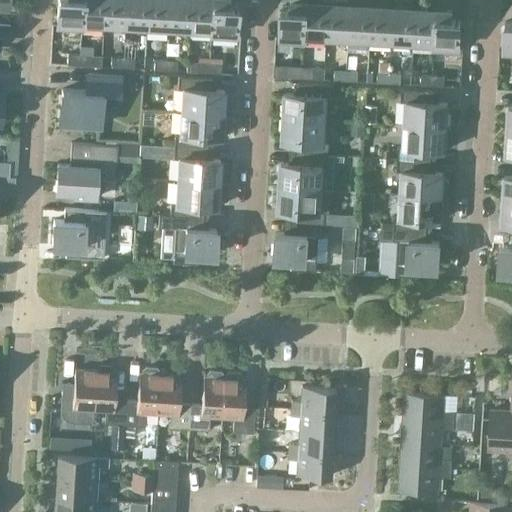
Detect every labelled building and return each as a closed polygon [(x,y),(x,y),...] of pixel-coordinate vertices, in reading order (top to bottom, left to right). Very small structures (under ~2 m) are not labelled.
[(0,0),(0,8),(8,9),(8,0),(0,0)] [(81,27),(81,23),(82,0),(57,0),(56,25),(81,27)] [(82,0),(81,23),(103,24),(104,0),(82,0)] [(104,0),(103,24),(124,26),(125,0),(104,0)] [(125,0),(124,26),(146,27),(147,0),(125,0)] [(147,0),(146,27),(167,28),(169,0),(147,0)] [(169,0),(167,28),(189,29),(190,0),(169,0)] [(190,0),(189,29),(209,30),(211,30),(212,0),(190,0)] [(212,0),(211,30),(209,30),(209,34),(235,35),(236,6),(227,5),(227,0),(212,0)] [(281,8),(279,49),(289,49),(289,44),(304,45),(305,40),(305,36),(307,1),(306,0),(290,0),(290,9),(281,8)] [(305,36),(326,37),(328,3),(322,3),(322,2),(307,1),(305,36)] [(326,37),(348,38),(350,3),(334,2),(334,3),(328,3),(326,37)] [(348,38),(369,40),(371,6),(365,5),(365,4),(350,3),(348,38)] [(369,40),(391,41),(393,6),(377,5),(377,6),(371,6),(369,40)] [(391,41),(413,42),(415,8),(408,8),(408,7),(393,6),(391,41)] [(413,42),(433,43),(434,43),(436,8),(420,7),(420,8),(415,8),(413,42)] [(434,43),(433,43),(433,47),(458,49),(460,19),(451,18),(451,10),(446,10),(446,9),(436,8),(434,43)] [(511,51),(511,21),(505,21),(503,51),(511,51)] [(66,64),(78,65),(79,54),(67,53),(66,64)] [(79,54),(78,65),(100,66),(101,55),(79,54)] [(110,66),(122,67),(122,57),(111,56),(110,66)] [(122,57),(122,67),(133,68),(133,57),(122,57)] [(153,69),(165,70),(166,59),(154,58),(153,69)] [(166,59),(165,70),(176,70),(177,60),(166,59)] [(389,83),(389,72),(390,61),(378,60),(377,82),(389,83)] [(187,71),(208,72),(209,61),(187,61),(187,71)] [(209,61),(208,72),(221,73),(221,62),(209,61)] [(290,77),(302,78),(303,67),(291,66),(290,77)] [(303,67),(302,78),(314,78),(315,68),(303,67)] [(334,80),(345,80),(346,70),(335,69),(334,80)] [(346,70),(345,80),(357,81),(358,70),(346,70)] [(89,90),(61,89),(59,123),(99,125),(100,106),(116,103),(117,93),(119,93),(120,74),(90,72),(89,90)] [(389,72),(389,83),(400,83),(401,73),(389,72)] [(420,85),(432,85),(433,75),(421,74),(420,85)] [(182,88),(181,111),(222,113),(224,90),(211,89),(211,77),(178,75),(177,88),(182,88)] [(433,75),(432,85),(444,86),(445,75),(433,75)] [(285,93),(283,117),(325,119),(326,97),(332,97),(332,84),(299,82),(298,94),(285,93)] [(406,102),(405,124),(446,126),(447,103),(434,102),(435,90),(401,88),(400,101),(406,102)] [(366,104),(365,121),(376,122),(377,105),(366,104)] [(174,132),(174,145),(207,147),(208,136),(221,137),(221,130),(227,131),(228,115),(222,115),(222,113),(181,111),(180,133),(174,132)] [(295,140),(294,152),(328,154),(329,142),(324,141),(325,119),(283,117),(282,140),(295,140)] [(351,121),(350,133),(362,134),(363,121),(351,121)] [(398,146),(397,158),(431,160),(432,149),(444,150),(445,143),(450,144),(451,131),(448,128),(446,128),(446,126),(405,124),(403,146),(398,146)] [(57,163),(55,192),(74,193),(74,196),(95,197),(96,176),(115,177),(117,144),(70,142),(70,143),(74,143),(73,164),(57,163)] [(118,142),(117,162),(138,163),(138,156),(139,144),(139,143),(118,142)] [(139,144),(138,156),(152,156),(153,144),(139,144)] [(178,158),(177,180),(218,183),(220,159),(207,158),(207,147),(174,145),(173,158),(178,158)] [(7,150),(6,162),(9,162),(8,176),(16,176),(18,150),(7,150)] [(281,163),(280,186),(321,189),(322,166),(328,167),(328,154),(294,152),(294,163),(281,163)] [(431,160),(397,158),(396,171),(402,171),(400,193),(442,196),(449,196),(449,194),(448,194),(449,183),(445,179),(443,179),(443,172),(430,172),(431,160)] [(0,175),(8,176),(9,162),(6,162),(0,161),(0,175)] [(511,176),(505,176),(503,199),(511,199),(511,176)] [(170,202),(169,215),(203,217),(204,206),(217,206),(218,183),(177,180),(176,202),(170,202)] [(291,210),(290,222),(324,224),(325,212),(325,211),(320,211),(321,189),(280,186),(278,210),(291,210)] [(442,196),(400,193),(399,215),(394,215),(393,228),(427,230),(427,219),(440,219),(441,213),(443,213),(447,210),(448,198),(449,196),(442,196)] [(511,223),(511,199),(503,199),(502,223),(511,223)] [(68,244),(68,256),(92,258),(94,223),(100,223),(100,210),(67,208),(66,220),(53,219),(52,243),(68,244)] [(135,212),(134,224),(147,225),(148,213),(135,212)] [(325,212),(324,224),(334,224),(334,213),(325,212)] [(203,217),(169,215),(157,214),(156,226),(174,227),(172,262),(197,264),(197,252),(214,253),(215,229),(203,228),(203,217)] [(324,224),(290,222),(290,233),(277,232),(275,256),(292,257),(291,269),(316,271),(318,236),(323,236),(324,224)] [(343,227),(342,241),(355,241),(355,227),(343,227)] [(427,230),(393,228),(380,227),(379,240),(398,241),(396,276),(420,277),(421,265),(438,266),(439,242),(426,241),(427,230)] [(511,245),(500,245),(499,269),(511,270),(511,245)] [(356,256),(355,273),(363,273),(364,256),(356,256)] [(342,258),(341,272),(353,272),(354,258),(342,258)] [(102,424),(124,425),(125,400),(114,399),(115,371),(111,371),(111,367),(109,365),(99,364),(96,367),(96,370),(95,370),(92,410),(103,411),(102,424)] [(144,413),(157,414),(159,374),(157,374),(158,370),(155,368),(145,367),(142,369),(142,373),(138,373),(136,401),(125,400),(124,425),(144,426),(144,413)] [(61,389),(59,421),(91,423),(92,410),(95,370),(74,369),(73,376),(62,376),(61,389)] [(209,417),(221,418),(223,378),(222,378),(222,374),(220,371),(209,371),(206,373),(206,377),(202,376),(200,405),(189,404),(188,429),(208,430),(209,417)] [(223,378),(221,418),(231,418),(231,431),(252,433),(254,408),(242,407),(244,379),(240,379),(240,375),(238,372),(227,372),(225,374),(224,378),(223,378)] [(168,428),(188,429),(189,404),(178,403),(180,375),(159,374),(157,414),(168,415),(168,428)] [(291,400),(291,407),(333,410),(335,387),(301,385),(300,400),(291,400)] [(405,392),(403,417),(454,420),(454,411),(442,411),(443,394),(405,392)] [(508,456),(511,456),(511,394),(511,395),(511,411),(490,410),(487,450),(508,451),(508,456)] [(299,416),(299,430),(332,432),(333,410),(291,407),(290,415),(299,416)] [(403,417),(402,441),(440,443),(441,428),(453,428),(454,420),(403,417)] [(289,443),(288,451),(331,453),(332,432),(299,430),(298,443),(289,443)] [(48,431),(47,447),(58,448),(59,432),(48,431)] [(110,438),(109,447),(123,448),(123,439),(110,438)] [(402,441),(400,465),(451,468),(451,459),(439,459),(440,443),(402,441)] [(331,453),(288,451),(288,458),(297,459),(296,474),(329,476),(331,453)] [(57,454),(55,476),(95,479),(96,465),(108,466),(109,458),(97,457),(57,454)] [(152,473),(176,474),(176,462),(153,460),(152,473)] [(451,468),(400,465),(399,490),(437,492),(438,476),(450,476),(451,468)] [(140,473),(139,482),(151,482),(152,474),(140,473)] [(151,482),(151,485),(175,486),(176,474),(152,473),(152,474),(151,482)] [(257,475),(257,487),(268,488),(269,476),(257,475)] [(55,476),(54,498),(94,501),(95,479),(55,476)] [(139,490),(151,490),(151,485),(151,482),(139,482),(139,490)] [(481,500),(493,500),(494,485),(482,484),(481,500)] [(151,490),(150,498),(174,499),(175,486),(151,485),(151,490)] [(54,498),(53,511),(93,511),(94,501),(54,498)] [(150,498),(150,510),(173,511),(174,499),(150,498)] [(511,511),(511,501),(493,500),(481,500),(465,499),(464,511),(511,511)]
